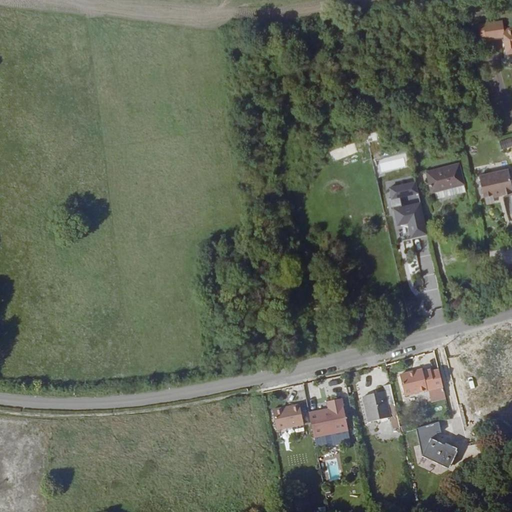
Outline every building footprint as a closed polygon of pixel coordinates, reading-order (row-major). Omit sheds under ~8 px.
[(503,21),(479,25),(480,30),(484,30),(485,36),(485,39),(504,36),(506,53),(511,51),(511,28),(504,29),(503,21)] [(511,139),(511,138),(502,142),(504,148),(511,145),(511,139)] [(462,181),(429,189),(434,210),(437,209),(467,202),(462,181)] [(511,192),(510,181),(481,188),(486,209),(495,207),(503,205),(504,207),(511,205),(511,192)] [(409,246),(425,243),(414,191),(388,196),(390,206),(386,207),(389,219),(392,218),(396,233),(406,231),(409,246)] [(467,202),(437,209),(439,216),(469,209),(467,202)] [(290,304),(283,305),(285,318),(293,316),(290,304)] [(511,339),(457,355),(471,404),(509,393),(511,391),(511,339)] [(417,371),(400,375),(405,396),(443,387),(439,369),(432,372),(431,370),(423,372),(418,373),(417,371)] [(400,426),(397,415),(390,384),(383,386),(384,392),(362,397),(367,422),(385,418),(387,428),(400,426)] [(471,404),(478,428),(511,417),(511,404),(509,393),(471,404)] [(329,408),(309,412),(314,436),(348,429),(342,398),(327,401),(329,408)] [(300,404),(273,409),(277,429),(304,424),(300,404)] [(431,412),(432,420),(448,417),(447,410),(431,412)] [(444,432),(441,422),(418,428),(426,454),(444,467),(448,462),(453,466),(461,455),(458,453),(459,451),(450,444),(448,446),(442,442),(440,433),(444,432)] [(477,459),(483,457),(476,431),(469,434),(477,459)]
